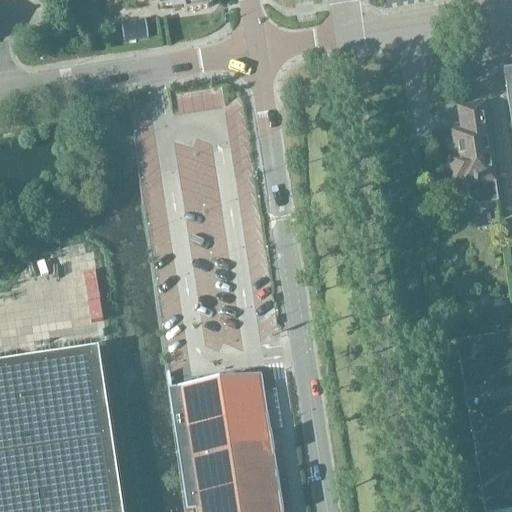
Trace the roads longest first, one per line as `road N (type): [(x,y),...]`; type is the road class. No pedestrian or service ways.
road 1 (tertiary): [(323,511),(250,51)]
road 2 (residential): [(0,93),(250,51)]
road 3 (unclassified): [(346,33),(511,10)]
